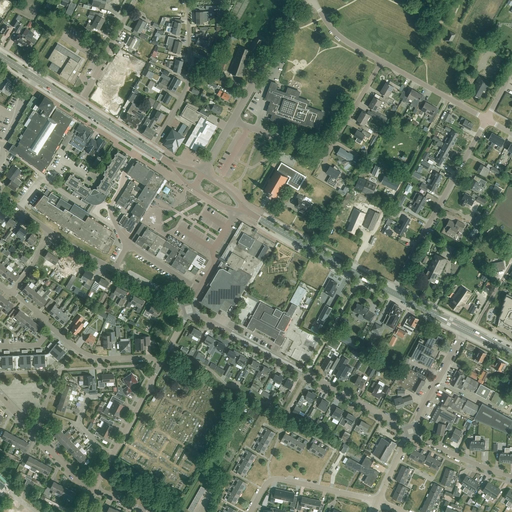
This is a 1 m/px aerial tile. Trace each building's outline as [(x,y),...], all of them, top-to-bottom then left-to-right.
[(154,0),(146,9),(150,12),(158,3),(154,0)] [(90,11),(89,15),(94,17),(96,18),(94,21),(101,25),(104,20),(101,18),(103,14),(99,13),(90,11)] [(145,22),(139,19),(137,24),(142,27),(149,31),(151,28),(146,26),(147,23),(145,22)] [(171,27),(180,29),(181,23),(179,23),(180,20),(175,19),(174,22),(172,21),(171,27)] [(88,22),(85,28),(91,31),(93,26),(99,30),(101,25),(94,21),(92,24),(88,22)] [(140,33),(142,27),(137,24),(134,30),(140,33)] [(0,32),(5,36),(10,29),(4,25),(0,31),(0,32)] [(180,29),(171,27),(170,27),(169,32),(172,33),(178,35),(180,29)] [(26,36),(29,31),(26,29),(21,36),(18,34),(14,42),(20,45),(26,36)] [(34,34),(29,31),(26,36),(20,45),(26,49),(30,42),(34,44),(37,40),(36,40),(32,38),(34,34)] [(451,44),(455,34),(450,31),(445,41),(451,44)] [(201,46),(204,40),(202,40),(203,37),(203,33),(200,33),(200,34),(196,34),(196,38),(198,38),(196,44),(201,46)] [(141,40),(134,36),(133,38),(130,37),(126,44),(131,47),(135,41),(139,43),(141,40)] [(167,42),(166,45),(170,46),(174,47),(180,48),(182,42),(176,41),(177,39),(168,37),(167,42)] [(204,40),(201,46),(207,48),(208,46),(210,47),(214,38),(210,37),(207,42),(204,40)] [(256,51),(262,41),(255,37),(249,48),(256,51)] [(57,44),(48,59),(52,62),(49,67),(60,73),(59,74),(67,79),(68,78),(71,80),(74,76),(73,75),(74,74),(76,71),(79,66),(78,66),(81,61),(73,56),(74,55),(63,48),(57,44)] [(170,46),(166,45),(166,48),(169,49),(168,51),(173,52),(179,54),(180,48),(174,47),(170,46)] [(235,58),(245,62),(249,51),(239,47),(235,58)] [(229,72),(233,74),(233,76),(235,77),(236,75),(240,77),(246,62),(245,62),(235,58),(234,58),(229,72)] [(224,69),(226,63),(222,61),(220,60),(213,79),(219,81),(221,78),(220,78),(223,69),(224,69)] [(148,78),(151,72),(146,69),(143,75),(148,78)] [(163,78),(177,86),(180,80),(174,77),(172,76),(171,78),(162,73),(160,77),(163,78)] [(485,92),(489,84),(490,83),(479,77),(474,86),(475,87),(471,94),(479,98),(483,91),(485,92)] [(6,79),(5,78),(0,85),(0,90),(4,92),(9,96),(13,90),(8,86),(11,82),(9,81),(9,80),(8,80),(8,79),(7,79),(6,79)] [(174,91),(177,86),(163,78),(160,83),(169,87),(168,88),(174,91)] [(383,87),(391,92),(394,87),(399,90),(401,87),(390,81),(389,84),(386,82),(383,87)] [(286,94),(281,92),(276,90),(278,84),(272,82),(268,94),(273,96),(268,112),(273,114),(271,120),(288,126),(290,120),(307,126),(307,124),(318,128),(323,113),(307,107),(309,101),(298,98),(300,92),(288,88),(286,94)] [(388,97),(391,92),(383,87),(380,93),(384,95),(383,98),(389,101),(391,103),(393,100),(388,97)] [(413,100),(417,92),(412,89),(409,94),(407,92),(406,92),(403,99),(402,101),(404,103),(405,102),(408,103),(410,99),(413,100)] [(223,93),(221,91),(219,90),(217,94),(221,97),(227,100),(229,96),(223,93)] [(415,108),(418,110),(420,105),(423,101),(420,100),(422,95),(417,92),(413,100),(410,105),(415,108)] [(128,100),(132,103),(137,95),(133,93),(128,100)] [(167,104),(171,96),(167,93),(165,97),(160,94),(157,100),(162,102),(163,102),(167,104)] [(55,110),(51,108),(53,105),(52,101),(44,96),(42,99),(39,97),(38,99),(33,96),(33,95),(26,105),(27,106),(22,113),(23,114),(18,122),(19,122),(14,130),(15,130),(10,138),(11,138),(8,142),(9,142),(14,146),(11,150),(16,153),(43,173),(61,144),(65,146),(71,137),(70,137),(77,124),(78,123),(73,120),(73,121),(71,120),(72,120),(72,119),(71,120),(64,115),(56,110),(56,109),(55,109),(55,110)] [(389,101),(383,98),(380,96),(379,99),(374,96),(371,102),(379,106),(382,108),(384,105),(385,103),(387,104),(389,101)] [(152,107),(156,101),(150,98),(146,103),(152,107)] [(153,107),(158,110),(161,105),(156,102),(153,107)] [(376,111),(379,106),(371,102),(368,107),(372,109),(371,112),(377,116),(387,121),(388,118),(376,111)] [(426,113),(431,105),(426,102),(423,106),(420,105),(418,110),(415,114),(418,115),(421,110),(426,113)] [(205,109),(210,112),(211,110),(219,115),(222,109),(214,104),(213,106),(208,103),(205,109)] [(135,115),(138,110),(135,108),(135,107),(131,105),(128,109),(129,110),(128,113),(127,113),(123,120),(129,124),(135,115)] [(198,145),(204,148),(216,126),(204,120),(206,116),(186,105),(180,116),(196,126),(185,144),(195,150),(198,145)] [(431,105),(426,113),(430,115),(428,118),(430,119),(429,121),(432,123),(436,114),(434,112),(436,108),(431,105)] [(135,115),(129,124),(135,128),(140,121),(141,122),(144,116),(140,113),(141,112),(138,110),(135,115)] [(377,116),(371,112),(368,110),(367,113),(363,110),(359,116),(367,120),(369,117),(372,119),(373,117),(383,123),(385,124),(387,121),(377,116)] [(145,120),(154,125),(156,120),(159,122),(163,114),(157,111),(154,118),(153,117),(151,120),(147,118),(145,120)] [(449,119),(451,115),(446,112),(443,119),(447,122),(449,119)] [(364,126),(367,120),(359,116),(356,121),(361,124),(359,126),(368,131),(370,129),(364,126)] [(470,130),(473,124),(466,120),(466,119),(462,117),(461,119),(465,121),(462,125),(470,130)] [(151,130),(154,125),(145,120),(142,126),(140,129),(144,131),(143,133),(150,137),(152,134),(154,135),(156,132),(154,131),(151,130)] [(79,125),(77,124),(70,137),(71,137),(65,146),(66,147),(68,143),(76,148),(74,151),(78,154),(80,151),(81,151),(93,133),(79,124),(79,125)] [(450,139),(455,142),(457,138),(456,137),(458,133),(446,127),(445,129),(449,131),(448,131),(451,133),(450,134),(452,135),(450,139)] [(173,131),(165,143),(169,145),(167,148),(170,150),(170,151),(171,151),(172,151),(173,151),(174,149),(176,145),(178,146),(184,137),(172,130),(171,131),(172,130),(173,131)] [(361,144),(363,140),(362,140),(365,136),(369,138),(371,134),(363,130),(362,133),(357,130),(354,136),(357,138),(355,141),(361,144)] [(493,142),(492,143),(490,146),(492,148),(495,143),(498,137),(492,133),(488,139),(493,142)] [(450,139),(447,137),(445,141),(446,142),(445,144),(438,140),(437,142),(449,149),(451,145),(453,146),(455,142),(450,139)] [(499,145),(498,147),(498,146),(496,150),(499,151),(501,146),(501,147),(505,140),(498,137),(495,143),(499,145)] [(106,142),(99,138),(96,142),(94,141),(94,140),(91,138),(86,146),(87,147),(85,151),(93,156),(94,153),(93,153),(95,150),(100,153),(104,147),(103,147),(106,142)] [(447,152),(449,149),(437,142),(436,144),(440,146),(441,147),(438,153),(447,157),(449,153),(447,152)] [(341,147),(338,152),(337,154),(338,154),(337,156),(344,164),(348,160),(351,162),(354,156),(349,152),(348,153),(346,152),(346,151),(341,147)] [(422,158),(426,161),(430,154),(426,151),(422,158)] [(87,205),(89,203),(89,202),(90,200),(92,200),(93,200),(99,198),(100,198),(102,198),(104,199),(106,201),(111,194),(108,192),(106,195),(106,194),(113,183),(111,182),(127,156),(126,156),(127,155),(123,152),(122,155),(117,152),(105,172),(103,175),(105,176),(96,190),(95,191),(93,191),(92,190),(81,183),(82,182),(70,174),(65,182),(64,182),(63,183),(64,183),(75,190),(74,192),(85,199),(85,200),(82,198),(81,200),(80,201),(87,205)] [(436,156),(438,157),(436,159),(430,156),(429,158),(441,164),(443,160),(444,161),(447,157),(438,153),(436,156)] [(420,165),(428,169),(430,165),(422,160),(420,165)] [(135,221),(136,222),(164,179),(163,178),(159,175),(158,175),(158,176),(136,161),(134,162),(133,163),(126,174),(145,185),(142,190),(135,185),(136,184),(131,181),(116,203),(123,207),(133,213),(129,219),(124,215),(119,223),(121,224),(120,226),(130,232),(133,227),(132,226),(135,221)] [(291,169),(282,164),(278,171),(278,172),(276,170),(271,179),(269,178),(267,181),(269,182),(264,191),(268,193),(267,194),(271,196),(272,195),(276,198),(281,189),(282,190),(284,187),(283,186),(288,177),(287,177),(288,176),(290,177),(286,183),(298,190),(306,176),(305,177),(291,169)] [(485,176),(489,169),(486,167),(481,164),(477,172),(485,176)] [(330,176),(326,182),(334,187),(336,182),(334,181),(336,179),(340,172),(337,170),(338,169),(335,165),(334,166),(333,168),(330,166),(326,173),(330,176)] [(371,174),(377,177),(381,168),(375,165),(371,174)] [(18,186),(22,182),(16,177),(21,171),(13,166),(5,176),(11,180),(7,185),(14,191),(18,186)] [(497,175),(499,172),(500,171),(492,166),(490,171),(497,175)] [(432,180),(439,184),(441,180),(440,179),(442,175),(434,171),(432,175),(434,176),(432,180)] [(396,190),(399,184),(382,175),(379,181),(396,190)] [(372,196),(377,185),(359,177),(355,187),(362,191),(362,192),(372,196)] [(478,192),(481,187),(483,188),(486,182),(481,179),(478,182),(473,179),(469,187),(475,190),(478,192)] [(435,187),(437,188),(439,184),(432,180),(430,183),(428,183),(427,185),(422,183),(419,188),(426,192),(428,188),(433,191),(435,187)] [(405,190),(410,193),(413,187),(408,184),(405,190)] [(349,189),(345,186),(343,190),(340,189),(338,191),(345,195),(349,189)] [(501,190),(495,186),(493,189),(496,191),(495,193),(499,195),(501,190)] [(60,227),(61,225),(64,227),(64,226),(67,228),(66,229),(67,230),(68,231),(69,231),(71,232),(72,233),(73,234),(74,232),(76,234),(78,236),(78,238),(79,238),(80,239),(81,240),(82,240),(84,241),(85,242),(86,240),(91,243),(90,245),(91,246),(92,246),(94,247),(95,248),(96,248),(97,249),(98,247),(104,250),(103,252),(107,254),(112,244),(114,239),(109,236),(112,231),(88,215),(87,217),(86,217),(85,216),(81,213),(82,211),(79,210),(78,211),(72,208),(73,206),(60,198),(60,199),(51,193),(48,197),(47,196),(49,192),(46,190),(44,194),(43,194),(33,207),(37,210),(38,208),(43,212),(42,213),(43,214),(44,215),(45,216),(46,217),(47,217),(48,218),(49,217),(54,220),(53,222),(54,223),(56,223),(57,224),(58,225),(59,226),(60,227)] [(472,206),(475,199),(465,193),(461,200),(462,200),(460,202),(460,204),(461,205),(461,206),(463,206),(464,206),(465,205),(466,203),(472,206)] [(305,213),(310,203),(303,200),(304,197),(298,194),(296,198),(298,200),(295,206),(299,208),(298,209),(305,213)] [(415,202),(423,206),(426,202),(424,201),(426,198),(419,194),(416,198),(417,198),(415,202)] [(368,204),(370,199),(362,195),(360,200),(368,204)] [(476,201),(484,205),(486,201),(478,196),(476,201)] [(401,208),(405,200),(400,197),(396,205),(401,208)] [(421,210),(423,206),(415,202),(413,205),(412,205),(410,209),(418,213),(420,209),(421,210)] [(397,218),(401,210),(395,207),(391,214),(397,218)] [(361,225),(364,218),(363,218),(365,215),(354,210),(349,221),(350,222),(347,230),(355,234),(359,224),(361,225)] [(373,230),(380,214),(372,210),(370,215),(369,215),(364,226),(373,230)] [(482,224),(486,219),(478,214),(473,223),(481,227),(482,224)] [(402,225),(408,228),(410,224),(408,223),(410,220),(403,216),(401,220),(404,222),(402,225)] [(5,220),(5,221),(7,222),(5,224),(8,226),(9,225),(12,227),(15,223),(10,218),(9,219),(7,217),(5,220)] [(456,224),(449,220),(446,227),(449,229),(447,232),(451,234),(452,231),(456,233),(458,229),(462,230),(465,225),(458,221),(456,224)] [(494,227),(491,224),(484,231),(487,234),(494,227)] [(178,249),(146,228),(142,225),(138,232),(137,231),(131,240),(134,242),(155,256),(159,250),(168,256),(165,260),(170,262),(178,249)] [(232,243),(265,262),(274,246),(275,244),(256,233),(258,230),(255,229),(254,231),(243,225),(232,243)] [(391,236),(393,232),(388,229),(390,227),(386,225),(382,232),(386,234),(391,236)] [(405,232),(408,228),(402,225),(400,229),(397,227),(394,231),(402,235),(404,231),(405,232)] [(22,242),(23,241),(29,233),(27,232),(27,231),(21,227),(15,235),(21,239),(20,240),(22,242)] [(6,241),(7,238),(12,232),(10,230),(3,239),(6,241)] [(29,233),(23,241),(25,242),(26,241),(32,246),(37,239),(31,234),(31,235),(29,233)] [(254,281),(265,262),(232,243),(225,254),(227,261),(223,268),(220,269),(219,270),(246,286),(250,279),(254,281)] [(443,249),(452,253),(454,249),(446,245),(443,249)] [(205,260),(184,246),(182,248),(181,248),(178,252),(180,252),(171,266),(184,274),(191,263),(195,265),(191,272),(195,275),(201,266),(204,268),(205,265),(202,264),(205,260)] [(48,252),(45,258),(58,263),(61,256),(48,252)] [(425,263),(428,256),(423,254),(420,261),(425,263)] [(437,260),(439,256),(436,254),(424,278),(430,281),(434,272),(436,268),(435,268),(438,261),(437,260)] [(434,272),(430,281),(434,283),(435,282),(437,283),(439,281),(436,279),(439,274),(440,275),(447,260),(439,256),(437,260),(438,261),(435,268),(436,268),(434,272)] [(78,273),(82,266),(73,261),(71,264),(67,261),(65,265),(68,266),(67,268),(64,266),(60,272),(63,274),(62,276),(66,279),(68,276),(70,278),(72,274),(70,273),(72,269),(78,273)] [(503,261),(492,263),(493,268),(497,267),(498,271),(505,269),(504,266),(503,261)] [(11,272),(6,268),(1,274),(6,278),(11,272)] [(11,272),(6,278),(11,282),(13,280),(15,281),(20,276),(17,274),(16,276),(13,274),(14,272),(12,270),(11,272)] [(86,282),(84,286),(89,289),(93,281),(90,279),(93,274),(85,270),(83,275),(81,279),(86,282)] [(235,305),(246,286),(219,270),(210,284),(211,285),(210,287),(201,302),(218,312),(220,308),(227,312),(232,303),(235,305)] [(95,281),(92,287),(97,290),(99,287),(105,290),(106,287),(109,282),(101,278),(98,283),(95,281)] [(333,297),(336,291),(334,290),(337,283),(330,279),(325,290),(328,292),(327,294),(333,297)] [(27,295),(32,289),(29,286),(30,284),(28,283),(22,291),(27,295)] [(298,286),(290,302),(298,306),(306,290),(298,286)] [(464,307),(465,304),(472,293),(462,286),(452,300),(449,305),(458,312),(463,306),(464,307)] [(118,296),(122,289),(117,287),(114,292),(113,292),(110,297),(112,299),(115,294),(118,296)] [(32,299),(37,293),(32,289),(27,295),(32,299)] [(122,289),(118,296),(121,297),(118,304),(122,307),(126,298),(124,297),(127,292),(122,289)] [(41,297),(41,296),(37,293),(32,299),(36,303),(41,297)] [(47,295),(44,293),(41,296),(41,297),(36,303),(41,307),(43,305),(46,307),(52,301),(48,298),(46,300),(44,298),(47,295)] [(511,296),(507,294),(504,299),(505,300),(503,305),(504,305),(501,310),(502,311),(499,317),(499,318),(498,325),(506,327),(510,329),(511,331),(511,296)] [(135,305),(139,298),(134,296),(131,301),(129,301),(126,306),(129,308),(132,303),(135,305)] [(3,307),(8,301),(3,297),(0,301),(0,304),(2,306),(1,307),(0,307),(0,306),(0,309),(1,310),(3,307)] [(109,299),(107,298),(101,309),(109,313),(113,306),(111,304),(108,309),(105,307),(109,299)] [(139,298),(135,305),(138,307),(136,311),(139,313),(142,307),(141,307),(144,301),(139,298)] [(9,316),(15,310),(11,307),(13,305),(8,301),(3,307),(6,309),(5,311),(4,312),(6,314),(9,316)] [(53,316),(59,309),(56,307),(58,304),(56,303),(48,312),(53,316)] [(251,319),(247,328),(246,328),(254,332),(255,328),(276,339),(274,342),(281,346),(286,337),(282,336),(292,318),(286,315),(284,314),(285,313),(287,314),(286,314),(292,317),(297,307),(292,304),(287,312),(284,311),(284,310),(283,311),(283,312),(276,308),(275,310),(261,303),(253,316),(251,315),(249,318),(251,319)] [(363,306),(357,303),(353,312),(357,313),(365,316),(364,318),(371,322),(375,315),(368,311),(369,308),(364,305),(363,306)] [(395,305),(393,304),(391,307),(390,308),(390,309),(390,310),(388,314),(387,314),(386,315),(387,316),(383,322),(394,328),(398,319),(402,311),(398,308),(399,306),(396,304),(395,304),(395,305)] [(156,316),(160,310),(151,305),(148,311),(146,310),(143,315),(148,317),(150,313),(156,316)] [(468,313),(472,315),(477,307),(473,305),(468,313)] [(325,321),(332,309),(326,306),(319,317),(325,321)] [(58,320),(64,313),(61,311),(63,308),(61,307),(59,309),(53,316),(58,320)] [(19,320),(24,314),(19,310),(18,312),(15,310),(9,316),(13,319),(15,316),(17,318),(15,321),(17,323),(20,320),(19,320)] [(64,313),(58,320),(63,324),(69,318),(66,315),(68,312),(66,311),(64,313)] [(24,324),(29,318),(24,314),(19,320),(20,320),(22,322),(20,325),(22,327),(24,324)] [(81,328),(84,324),(80,321),(83,318),(78,314),(73,321),(76,323),(74,325),(72,327),(73,328),(71,330),(75,334),(78,331),(79,332),(81,328)] [(412,332),(419,319),(412,316),(410,320),(407,318),(402,327),(412,332)] [(29,328),(34,322),(29,318),(24,324),(28,327),(27,328),(26,327),(25,329),(27,331),(29,328)] [(29,328),(33,331),(31,333),(35,336),(37,333),(35,331),(39,326),(34,322),(29,328)] [(371,330),(377,333),(379,334),(382,327),(375,323),(371,330)] [(91,346),(94,341),(93,340),(95,337),(93,335),(95,331),(90,328),(84,337),(87,338),(85,341),(91,346)] [(202,333),(194,328),(192,332),(191,332),(188,336),(191,338),(193,335),(199,338),(202,333)] [(403,339),(406,333),(398,329),(395,335),(403,339)] [(440,346),(439,345),(443,338),(442,337),(438,336),(440,333),(436,331),(435,334),(432,332),(427,342),(420,339),(411,358),(430,368),(431,367),(437,354),(436,353),(438,350),(440,346)] [(103,348),(111,347),(111,341),(114,341),(114,332),(107,332),(107,335),(103,336),(103,348)] [(344,333),(340,340),(356,349),(359,345),(355,342),(356,341),(344,333)] [(141,349),(144,349),(146,349),(145,345),(149,345),(149,343),(149,336),(141,337),(141,339),(135,339),(136,350),(137,351),(141,351),(141,349)] [(210,347),(210,346),(213,348),(214,344),(216,341),(214,339),(208,336),(204,343),(210,346),(210,347)] [(333,339),(331,343),(338,347),(340,343),(333,339)] [(121,352),(130,351),(129,341),(119,342),(120,350),(121,352)] [(219,342),(216,341),(214,344),(213,348),(215,349),(216,348),(218,349),(218,350),(221,352),(225,345),(219,342)] [(64,353),(67,350),(57,342),(48,353),(46,354),(17,355),(17,356),(14,356),(14,355),(0,355),(0,368),(4,368),(4,367),(10,367),(10,368),(15,368),(14,368),(18,367),(18,368),(22,368),(22,366),(28,366),(28,367),(36,367),(36,366),(42,366),(42,367),(47,367),(47,365),(51,364),(53,364),(56,360),(58,361),(60,358),(59,357),(63,353),(64,353)] [(233,364),(239,353),(234,351),(234,352),(230,350),(227,355),(230,357),(228,362),(233,365),(233,364)] [(482,362),(486,354),(480,350),(475,359),(476,359),(475,361),(478,362),(479,361),(482,362)] [(196,351),(193,357),(196,358),(204,363),(206,360),(199,356),(201,353),(196,351)] [(233,364),(236,365),(237,363),(243,367),(247,359),(243,357),(244,356),(239,353),(233,364)] [(335,366),(340,359),(335,356),(332,360),(327,357),(321,367),(328,372),(332,365),(335,366)] [(344,379),(351,368),(345,365),(348,360),(343,357),(339,364),(342,365),(336,376),(341,379),(341,377),(344,379)] [(256,376),(262,365),(260,364),(253,360),(251,365),(254,367),(253,368),(257,370),(256,370),(259,371),(256,376)] [(501,372),(505,364),(498,360),(496,365),(491,363),(490,366),(494,368),(501,372)] [(226,376),(231,367),(228,365),(223,375),(224,375),(226,376)] [(262,365),(256,376),(259,378),(262,373),(264,374),(265,373),(268,375),(271,370),(264,366),(262,365)] [(416,372),(404,366),(403,365),(394,382),(414,393),(416,391),(418,392),(422,385),(423,386),(425,381),(427,377),(417,372),(416,372)] [(371,378),(376,370),(371,367),(366,375),(371,378)] [(491,389),(481,383),(457,370),(452,379),(453,380),(451,384),(457,387),(461,390),(463,386),(486,399),(491,389)] [(476,379),(478,375),(470,370),(467,375),(476,379)] [(126,384),(128,386),(122,390),(126,395),(131,392),(129,388),(137,382),(131,373),(123,379),(124,380),(123,381),(125,384),(126,384)] [(99,387),(104,387),(104,382),(113,382),(113,374),(102,375),(102,381),(98,381),(99,387)] [(92,382),(92,375),(82,376),(79,376),(79,381),(83,381),(83,384),(82,385),(82,386),(83,387),(84,387),(85,386),(85,385),(92,384),(92,390),(96,390),(95,382),(92,382)] [(281,385),(284,380),(282,378),(283,376),(280,375),(279,376),(276,375),(273,379),(276,381),(276,382),(279,384),(281,385)] [(362,388),(364,384),(364,383),(366,380),(362,378),(363,378),(359,376),(354,384),(362,388)] [(284,380),(281,385),(283,387),(286,388),(287,387),(290,389),(293,384),(290,382),(291,380),(288,379),(286,381),(284,380)] [(71,394),(71,393),(72,390),(75,391),(78,385),(70,382),(69,386),(65,385),(64,388),(63,388),(63,390),(63,391),(71,394)] [(258,392),(260,387),(253,383),(251,388),(258,392)] [(381,392),(383,387),(377,384),(375,388),(372,394),(379,398),(382,393),(381,392)] [(74,395),(71,393),(71,394),(63,391),(62,393),(61,394),(61,396),(61,397),(69,399),(70,395),(71,396),(71,397),(73,397),(74,395)] [(312,393),(308,391),(306,397),(302,395),(298,402),(302,404),(303,401),(304,402),(308,401),(309,401),(308,402),(310,404),(312,400),(313,400),(315,395),(316,394),(313,392),(312,393)] [(504,409),(509,399),(495,392),(491,401),(496,404),(504,409)] [(453,400),(450,399),(451,397),(445,394),(441,402),(460,413),(462,414),(464,410),(475,416),(474,419),(509,433),(511,427),(511,419),(482,403),(480,407),(462,397),(461,399),(460,398),(456,396),(453,400)] [(111,406),(121,411),(124,406),(119,403),(120,400),(112,396),(109,401),(113,403),(111,406)] [(72,400),(69,399),(61,397),(60,399),(59,400),(59,402),(59,403),(66,405),(67,405),(68,401),(69,402),(71,403),(72,400)] [(413,402),(412,397),(403,399),(402,397),(394,399),(395,402),(397,408),(404,405),(413,402)] [(325,412),(328,408),(326,407),(329,403),(322,399),(318,408),(325,412)] [(70,406),(67,405),(66,405),(59,403),(58,405),(57,406),(57,408),(57,409),(64,411),(66,408),(69,409),(70,406)] [(119,417),(121,411),(111,406),(110,409),(106,407),(103,413),(111,417),(113,414),(119,417)] [(339,421),(342,415),(341,415),(343,411),(337,407),(334,412),(332,417),(339,421)] [(440,407),(433,420),(434,421),(438,423),(439,423),(442,424),(443,421),(442,421),(443,420),(445,421),(445,420),(449,422),(452,424),(453,422),(456,416),(441,408),(441,407),(440,407)] [(352,425),(356,418),(348,413),(345,418),(343,417),(339,424),(344,426),(346,422),(352,425)] [(102,428),(110,432),(113,427),(107,424),(108,421),(101,417),(99,420),(104,422),(102,428)] [(438,423),(439,423),(437,433),(443,435),(446,424),(444,424),(445,421),(443,420),(442,421),(443,421),(442,424),(439,423),(438,423)] [(366,432),(369,425),(361,421),(359,426),(357,424),(354,430),(358,432),(361,427),(363,428),(362,430),(366,432)] [(58,440),(64,434),(61,431),(63,429),(59,426),(57,428),(59,430),(54,435),(58,440)] [(264,436),(271,440),(275,433),(264,427),(263,429),(266,431),(264,436)] [(107,438),(110,432),(102,428),(99,433),(96,432),(94,435),(100,437),(101,435),(107,438)] [(453,433),(450,439),(457,442),(460,437),(459,437),(462,432),(456,428),(453,433)] [(7,441),(10,434),(5,431),(1,438),(7,441)] [(68,439),(66,437),(69,434),(67,431),(64,434),(58,440),(63,444),(68,439)] [(288,445),(292,437),(294,434),(292,432),(290,436),(285,433),(281,441),(288,445)] [(12,444),(16,437),(13,435),(13,434),(11,433),(10,434),(7,441),(12,444)] [(271,440),(264,436),(260,434),(259,436),(262,438),(260,442),(268,447),(271,440)] [(18,446),(21,439),(19,438),(19,437),(17,436),(16,437),(12,444),(15,445),(14,448),(17,449),(18,447),(18,446)] [(73,443),(70,440),(71,439),(71,440),(73,438),(71,436),(68,439),(63,444),(67,449),(73,443)] [(470,450),(477,451),(478,436),(475,436),(475,440),(470,440),(470,450)] [(292,437),(288,445),(294,449),(299,441),(301,438),(299,437),(296,440),(292,437)] [(377,446),(391,453),(392,450),(396,443),(391,440),(390,442),(382,438),(378,444),(376,444),(376,446),(377,446)] [(18,446),(18,447),(21,448),(20,450),(25,453),(26,451),(24,449),(27,442),(21,439),(18,446)] [(71,453),(77,448),(75,445),(77,442),(75,440),(73,443),(67,449),(71,453)] [(268,447),(260,442),(257,440),(255,443),(259,445),(256,449),(264,453),(268,447)] [(305,440),(303,444),(299,441),(294,449),(301,452),(308,442),(305,440)] [(313,443),(309,450),(316,454),(320,447),(322,443),(320,443),(318,446),(313,443)] [(92,453),(96,449),(91,444),(87,448),(85,450),(87,451),(89,449),(92,453)] [(76,458),(81,452),(79,450),(82,447),(80,445),(77,448),(71,453),(76,458)] [(327,446),(324,449),(320,447),(316,454),(322,458),(329,447),(327,446)] [(387,460),(391,453),(377,446),(372,454),(380,458),(380,459),(385,462),(387,460)] [(413,449),(409,457),(416,461),(420,453),(416,451),(417,447),(415,446),(413,450),(413,449)] [(499,462),(506,463),(507,448),(505,448),(504,452),(499,452),(499,462)] [(245,458),(252,462),(256,456),(245,449),(244,452),(247,454),(245,458)] [(416,461),(423,465),(424,463),(427,457),(423,455),(424,451),(422,450),(420,453),(416,461)] [(85,457),(86,457),(81,452),(76,458),(80,462),(82,460),(84,462),(85,462),(87,460),(87,459),(85,457)] [(431,467),(435,459),(430,457),(431,453),(430,452),(428,455),(427,457),(424,463),(431,467)] [(438,456),(437,455),(435,459),(431,467),(437,470),(442,463),(437,460),(438,456)] [(31,466),(35,459),(29,456),(27,459),(24,457),(21,464),(24,466),(25,463),(31,466)] [(252,462),(245,458),(241,456),(240,459),(243,461),(241,465),(249,469),(252,462)] [(366,469),(363,473),(368,476),(364,482),(371,486),(379,472),(370,467),(373,461),(366,457),(364,461),(367,463),(364,468),(366,469)] [(367,463),(364,461),(361,465),(349,458),(345,465),(356,471),(356,469),(363,473),(366,469),(364,468),(367,463)] [(36,469),(40,462),(35,459),(31,466),(29,470),(35,472),(36,469)] [(42,472),(46,465),(40,462),(36,469),(40,470),(38,473),(41,474),(42,472)] [(237,472),(245,476),(249,469),(241,465),(238,463),(236,465),(240,467),(237,472)] [(46,465),(42,472),(48,475),(51,468),(46,465)] [(410,470),(402,466),(399,473),(407,477),(410,478),(411,477),(408,474),(410,470)] [(454,471),(446,468),(443,476),(452,479),(456,480),(457,477),(453,476),(454,471)] [(407,477),(399,473),(396,480),(407,485),(408,484),(405,481),(407,477)] [(464,492),(473,479),(466,475),(461,484),(465,487),(462,491),(464,492)] [(452,479),(443,476),(441,483),(449,486),(453,487),(454,485),(450,483),(452,479)] [(235,486),(243,490),(247,483),(236,477),(234,480),(238,482),(235,486)] [(479,483),(473,479),(464,492),(467,493),(469,489),(473,492),(479,483)] [(55,492),(59,485),(53,482),(50,489),(53,490),(51,494),(54,495),(55,492)] [(486,499),(494,486),(488,482),(482,491),(487,494),(484,498),(486,499)] [(442,487),(434,483),(431,490),(439,494),(442,496),(443,494),(440,492),(442,487)] [(243,490),(235,486),(232,484),(231,487),(234,488),(231,493),(239,497),(243,490)] [(407,487),(399,484),(396,491),(403,495),(407,496),(408,495),(405,492),(407,487)] [(61,494),(64,487),(59,485),(55,492),(61,494)] [(500,490),(494,486),(486,499),(488,500),(491,496),(495,499),(500,490)] [(66,497),(70,490),(64,487),(61,494),(66,497)] [(283,499),(285,491),(276,489),(275,493),(272,492),(270,502),(274,503),(276,497),(283,499)] [(70,490),(66,497),(72,500),(76,493),(70,490)] [(427,497),(435,501),(439,503),(440,501),(436,499),(439,494),(431,490),(427,497)] [(239,497),(231,493),(228,491),(227,493),(230,495),(228,500),(235,504),(239,497)] [(285,491),(283,499),(291,501),(290,506),(295,507),(297,498),(294,497),(295,493),(285,491)] [(405,501),(401,499),(403,495),(396,491),(392,498),(404,504),(405,501)] [(310,507),(312,499),(302,497),(301,501),(298,500),(296,510),(301,511),(302,506),(310,507)] [(435,501),(427,497),(424,504),(432,508),(435,501)] [(312,499),(310,507),(318,509),(317,511),(321,511),(322,510),(323,506),(320,505),(321,501),(312,499)] [(452,511),(455,505),(452,503),(451,506),(452,507),(451,509),(447,507),(449,502),(446,501),(442,509),(446,510),(444,511),(452,511)]
